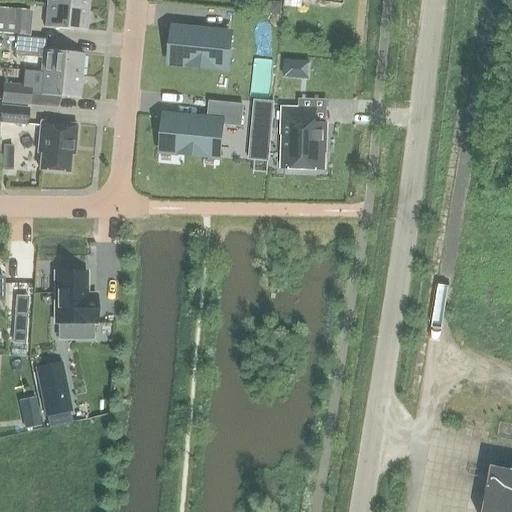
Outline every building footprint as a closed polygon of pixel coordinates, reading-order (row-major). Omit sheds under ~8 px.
[(48,0),(48,6),(89,10),(89,0),(48,0)] [(89,10),(48,6),(46,28),(87,32),(89,10)] [(0,34),(30,37),(32,12),(0,8),(0,34)] [(229,35),(174,30),(171,63),(226,68),(229,35)] [(46,40),(17,37),(15,57),(43,59),(42,73),(82,77),(85,55),(45,51),(46,40)] [(331,77),(334,65),(299,59),(296,71),(331,77)] [(80,100),(82,77),(42,73),(39,96),(80,100)] [(207,122),(165,118),(162,151),(218,157),(221,125),(241,127),(243,107),(209,104),(207,122)] [(0,122),(28,126),(29,110),(1,107),(0,120),(0,122)] [(288,126),(288,170),(324,170),(324,142),(328,142),(328,124),(313,124),(313,110),(284,110),(284,126),(288,126)] [(76,148),(78,126),(41,122),(38,154),(41,154),(40,170),(70,173),(72,147),(76,148)] [(169,165),(168,190),(214,190),(215,166),(169,165)] [(86,272),(55,272),(55,323),(96,324),(96,295),(84,295),(84,290),(86,290),(86,272)] [(511,511),(511,470),(492,467),(482,511),(511,511)]
